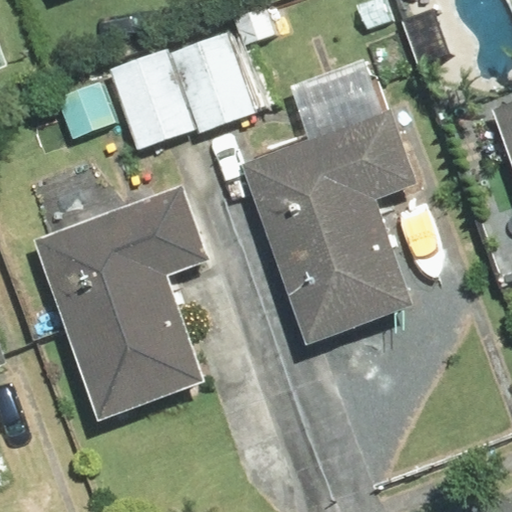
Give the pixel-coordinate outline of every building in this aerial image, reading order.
[(162,148),(281,109),(262,52),(233,62),(225,37),(112,74),(138,156),(120,162),(131,195),(172,181),(162,148)] [(0,69),(11,66),(0,38),(0,69)] [(511,106),(492,114),(511,168),(511,106)] [(302,347),(409,312),(373,202),(416,188),(392,117),(312,143),(242,166),(302,347)] [(95,427),(205,389),(168,281),(209,267),(184,193),(32,245),(95,427)]
